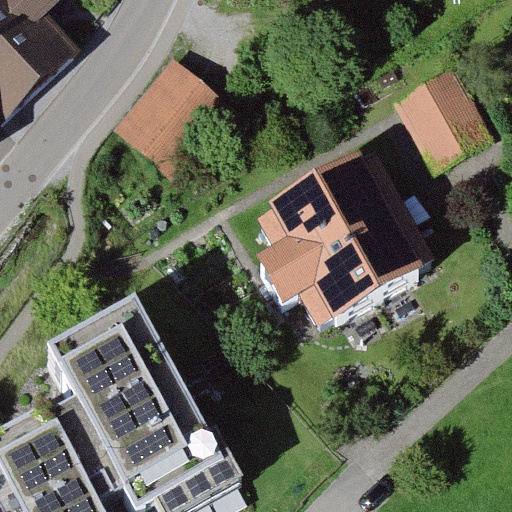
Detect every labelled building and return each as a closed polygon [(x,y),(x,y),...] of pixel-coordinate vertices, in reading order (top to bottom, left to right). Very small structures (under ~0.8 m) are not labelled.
[(65,0),(11,0),(0,11),(0,135),(1,136),(84,59),(54,27),(73,8),(65,0)] [(177,67),(117,144),(175,188),(235,112),(177,67)] [(502,148),(461,77),(397,114),(437,184),(502,148)] [(418,284),(351,171),(251,230),(319,343),(418,284)] [(131,511),(133,511),(134,511),(187,511),(232,487),(141,325),(52,374),(79,422),(0,465),(0,511),(131,511)]
